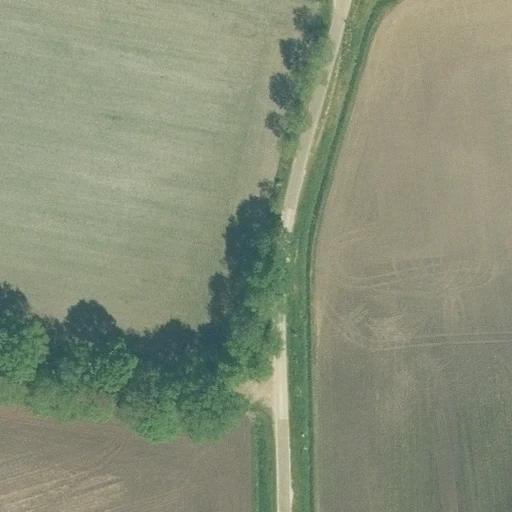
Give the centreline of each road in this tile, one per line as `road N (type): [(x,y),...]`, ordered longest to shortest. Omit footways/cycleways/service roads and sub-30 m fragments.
road 1 (unclassified): [(282,511),(278,268),(285,208),(342,0)]
road 2 (track): [(0,355),(279,395)]
